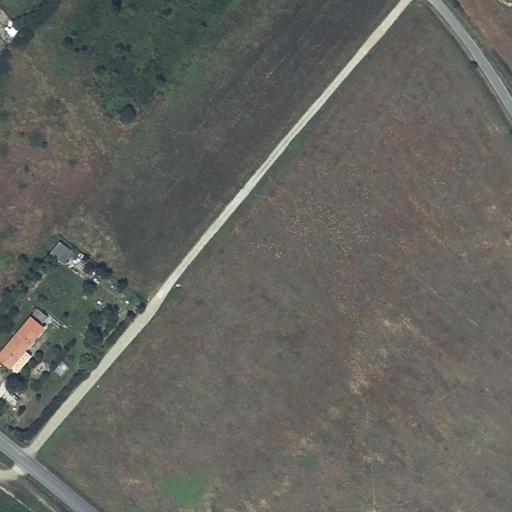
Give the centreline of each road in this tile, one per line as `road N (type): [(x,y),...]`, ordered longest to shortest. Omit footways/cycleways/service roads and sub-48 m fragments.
road 1 (track): [(0,472),(15,472),(406,0)]
road 2 (unclassified): [(434,0),(511,108)]
